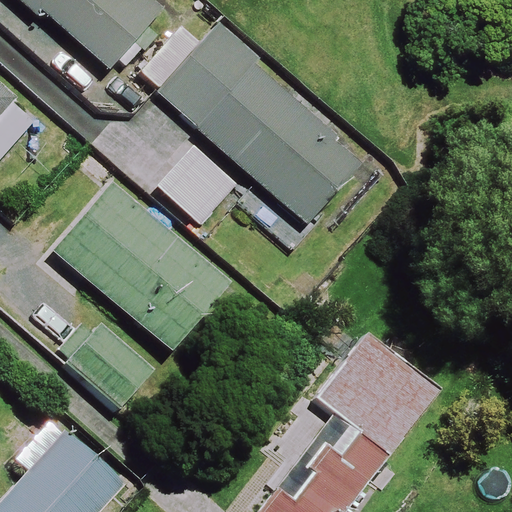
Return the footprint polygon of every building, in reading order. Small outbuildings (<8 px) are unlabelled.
[(152,39),(142,31),(155,16),(137,0),(0,0),(0,1),(34,31),(42,21),(104,75),(129,47),(138,55),(152,39)] [(352,173),(209,40),(156,98),(299,230),(352,173)] [(0,159),(30,127),(0,99),(0,159)] [(231,191),(189,152),(153,191),(195,230),(231,191)] [(220,293),(106,196),(51,260),(165,357),(220,293)] [(146,377),(88,326),(55,363),(113,415),(146,377)] [(311,406),(345,432),(327,456),(318,449),(301,472),(312,480),(287,511),(272,500),(262,511),(344,511),(433,398),(361,342),(311,406)] [(98,511),(117,491),(55,438),(0,500),(0,511),(98,511)]
